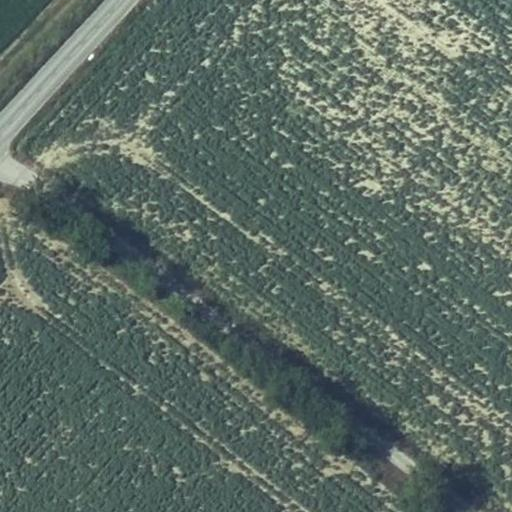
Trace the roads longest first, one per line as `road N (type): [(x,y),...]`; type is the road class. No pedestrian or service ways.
road 1 (unclassified): [(0,160),(465,511)]
road 2 (secondary): [(0,121),(116,0)]
